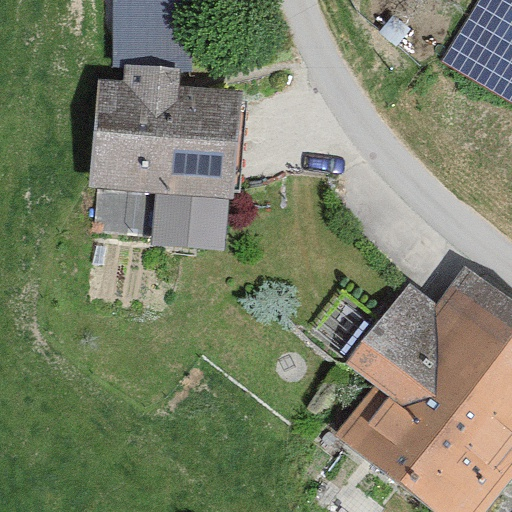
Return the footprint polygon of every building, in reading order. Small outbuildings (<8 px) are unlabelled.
[(114,0),(112,56),(196,59),(198,0),(114,0)] [(511,0),(480,0),(440,65),(511,109),(511,0)] [(131,82),(105,79),(94,183),(158,190),(229,196),(241,198),(252,89),(183,82),(184,72),(133,66),(131,82)] [(229,196),(158,190),(154,234),(226,240),(229,196)] [(511,302),(472,271),(442,310),(410,285),(345,367),(373,389),(334,437),(428,511),(503,511),(511,501),(511,302)]
